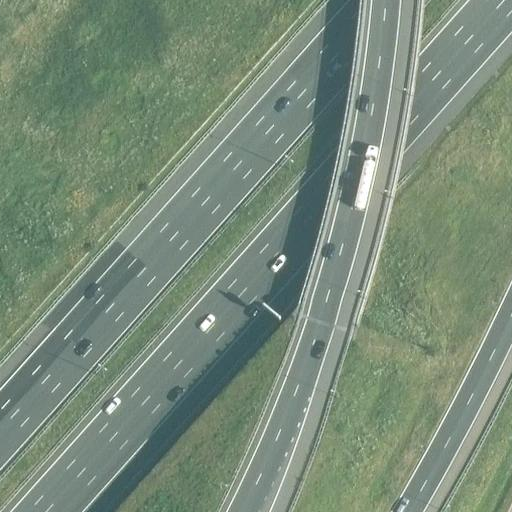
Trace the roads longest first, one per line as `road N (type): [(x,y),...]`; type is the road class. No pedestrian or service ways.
road 1 (motorway): [(48,511),(506,0)]
road 2 (motorway): [(386,0),(0,428)]
road 3 (motorway): [(249,511),(350,217),(384,0)]
road 4 (motorway): [(410,511),(511,314)]
